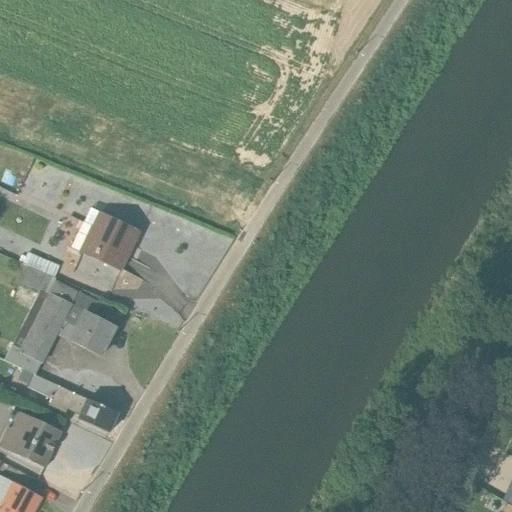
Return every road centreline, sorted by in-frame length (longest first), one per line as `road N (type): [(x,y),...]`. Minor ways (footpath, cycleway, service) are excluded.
road 1 (unclassified): [(81,511),(237,249),(400,0)]
road 2 (residential): [(511,345),(421,511)]
